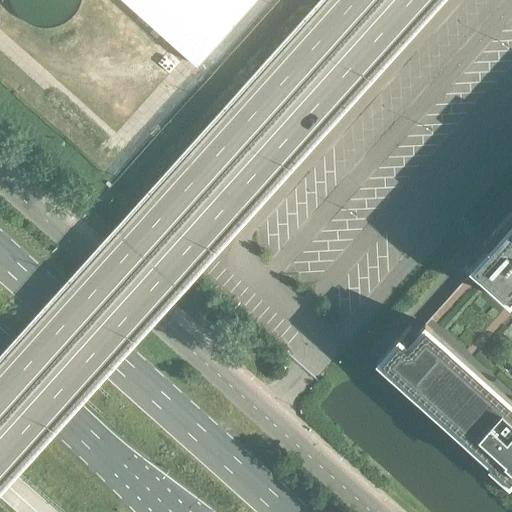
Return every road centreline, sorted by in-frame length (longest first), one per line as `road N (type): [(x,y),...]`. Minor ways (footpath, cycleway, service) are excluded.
road 1 (trunk): [(0,455),(409,0)]
road 2 (trunk): [(355,0),(0,394)]
road 3 (unclassified): [(369,511),(0,180)]
road 4 (trunk): [(281,511),(0,258)]
road 5 (trunk): [(0,346),(147,489)]
